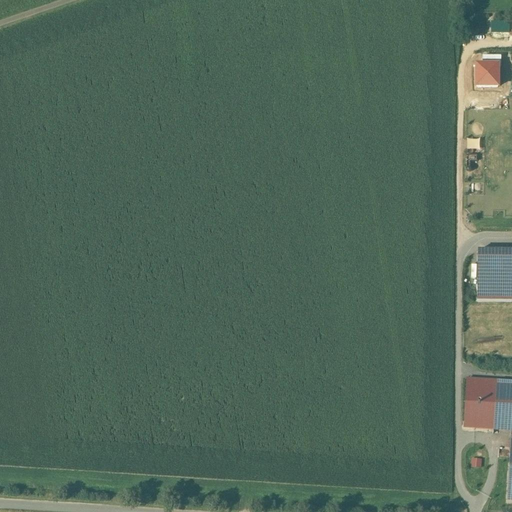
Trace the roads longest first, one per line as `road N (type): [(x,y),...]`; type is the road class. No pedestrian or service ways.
road 1 (unclassified): [(472,511),(457,483),(458,253)]
road 2 (unclassified): [(458,253),(461,59),(468,46),(511,46)]
